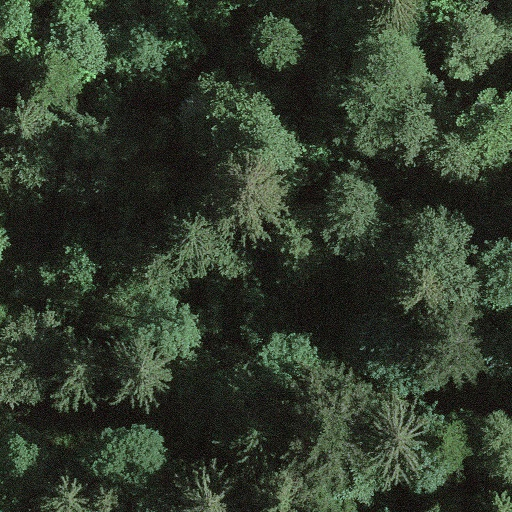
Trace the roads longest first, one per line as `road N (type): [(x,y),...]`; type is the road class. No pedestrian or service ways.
road 1 (track): [(0,298),(26,279),(250,0)]
road 2 (track): [(0,337),(134,0)]
